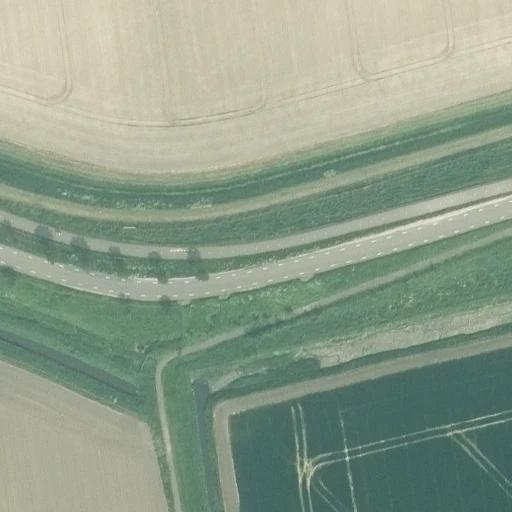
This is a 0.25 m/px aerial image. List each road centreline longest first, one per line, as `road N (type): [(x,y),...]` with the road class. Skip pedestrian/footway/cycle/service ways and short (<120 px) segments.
road 1 (tertiary): [(0,254),(134,287),(192,287),(511,211)]
road 2 (track): [(0,189),(166,217),(239,209),(511,144)]
